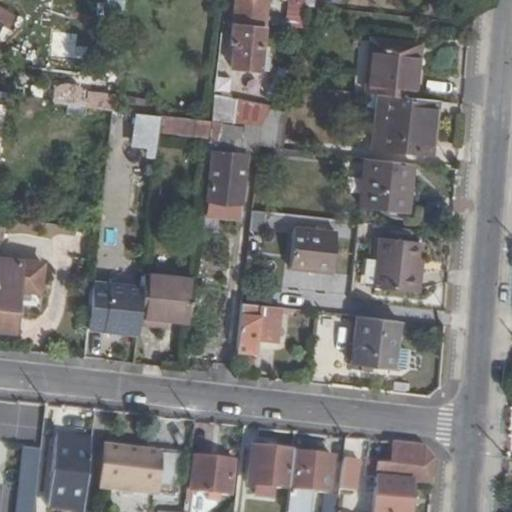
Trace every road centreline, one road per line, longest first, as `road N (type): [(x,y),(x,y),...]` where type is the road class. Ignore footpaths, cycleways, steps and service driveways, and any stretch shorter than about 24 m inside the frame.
road 1 (residential): [(0,374),(469,428)]
road 2 (residential): [(469,428),(507,0)]
